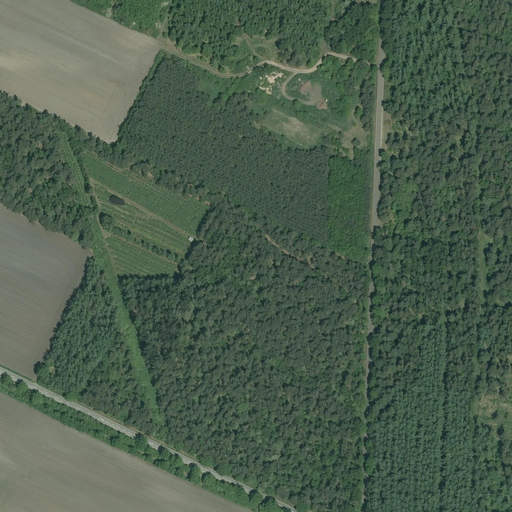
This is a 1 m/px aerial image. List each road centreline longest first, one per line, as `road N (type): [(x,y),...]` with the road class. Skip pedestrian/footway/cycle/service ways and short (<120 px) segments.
road 1 (track): [(446,0),(478,133),(485,306),(471,511)]
road 2 (unclassified): [(385,0),(365,511)]
road 3 (secondary): [(289,511),(0,372)]
